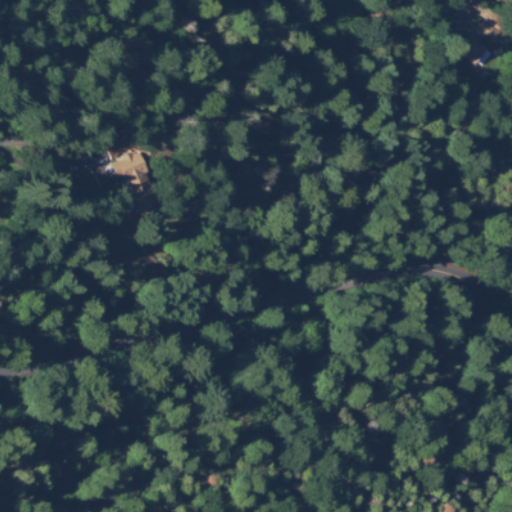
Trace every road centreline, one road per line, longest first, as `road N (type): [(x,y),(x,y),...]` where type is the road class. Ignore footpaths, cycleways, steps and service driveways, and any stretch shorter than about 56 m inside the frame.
road 1 (tertiary): [(511,295),(433,273),(390,279),(82,363),(0,367)]
road 2 (residential): [(449,276),(476,179),(479,82),(476,37),(451,0)]
